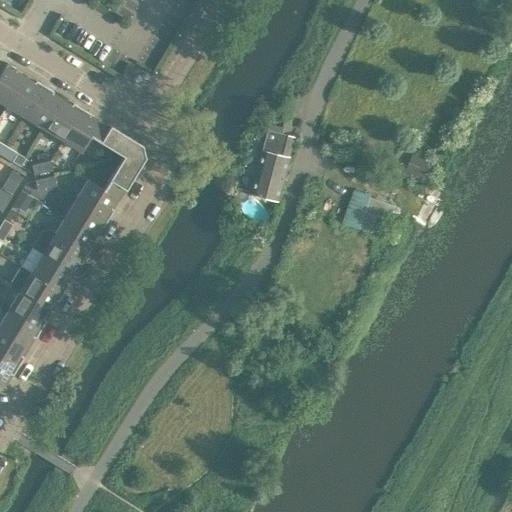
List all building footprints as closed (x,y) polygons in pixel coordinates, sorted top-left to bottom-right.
[(7,62),(0,73),(0,101),(7,106),(25,76),(15,70),(16,68),(7,62)] [(36,80),(35,82),(25,76),(7,106),(25,117),(45,85),(36,80)] [(52,93),(53,91),(45,85),(25,117),(44,128),(62,98),(52,93)] [(73,102),(71,104),(62,98),(44,128),(62,139),(81,108),(73,102)] [(81,151),(91,136),(90,135),(99,121),(89,115),(90,113),(81,108),(62,139),(81,151)] [(91,136),(123,155),(144,151),(143,145),(110,125),(109,127),(99,121),(90,135),(91,136)] [(267,130),(250,193),(278,200),(278,197),(289,157),(288,157),(294,137),(281,134),(283,127),(269,123),(267,130)] [(123,155),(103,188),(103,189),(117,198),(123,188),(125,189),(145,156),(144,151),(123,155)] [(12,161),(21,166),(26,158),(18,152),(12,161)] [(431,161),(417,154),(409,173),(422,179),(423,177),(430,180),(437,165),(430,162),(431,161)] [(53,170),(51,160),(41,162),(44,172),(53,170)] [(32,165),(34,174),(44,172),(41,162),(32,165)] [(381,170),(366,165),(363,174),(378,180),(381,170)] [(12,170),(1,188),(4,189),(12,194),(17,186),(23,177),(12,170)] [(57,185),(54,175),(45,178),(47,187),(57,185)] [(36,180),(38,189),(47,187),(45,178),(36,180)] [(103,188),(88,179),(76,198),(108,218),(113,209),(111,208),(117,198),(103,189),(103,188)] [(0,188),(0,209),(2,211),(7,202),(11,196),(0,188)] [(17,198),(13,204),(25,212),(34,197),(30,195),(22,190),(17,198)] [(356,190),(346,223),(385,236),(395,205),(371,197),(372,195),(356,190)] [(101,225),(103,226),(108,218),(76,198),(65,216),(95,235),(101,225)] [(395,213),(392,222),(401,225),(404,216),(395,213)] [(91,246),(89,244),(95,235),(65,216),(54,235),(86,254),(91,246)] [(13,224),(4,219),(0,225),(0,227),(8,232),(13,224)] [(78,262),(80,263),(86,254),(54,235),(43,229),(32,247),(43,253),(72,272),(78,262)] [(68,283),(66,281),(72,272),(43,253),(31,272),(63,291),(68,283)] [(56,299),(58,300),(63,291),(31,272),(21,266),(10,284),(20,290),(50,308),(56,299)] [(46,319),(44,318),(50,308),(20,290),(9,309),(41,328),(46,319)] [(33,336),(35,337),(41,328),(9,309),(0,323),(0,328),(27,345),(33,336)] [(23,356),(21,355),(27,345),(0,328),(0,353),(18,365),(23,356)] [(11,373),(13,374),(18,365),(0,353),(0,380),(4,383),(11,373)]
